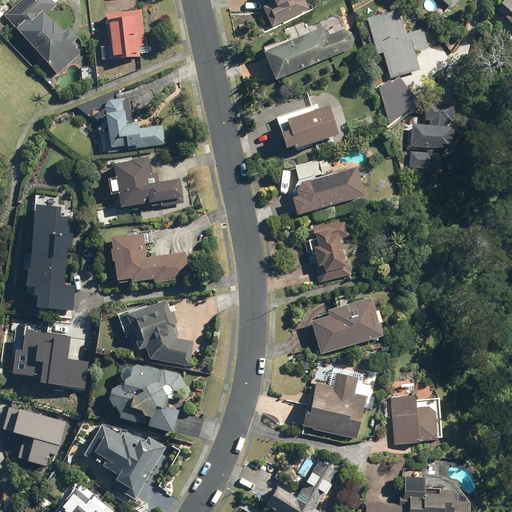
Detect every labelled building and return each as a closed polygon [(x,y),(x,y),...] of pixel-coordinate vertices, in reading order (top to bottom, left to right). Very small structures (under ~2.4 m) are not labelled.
[(54,0),(23,0),(6,15),(59,74),(83,53),(75,44),(82,37),(73,27),(68,32),(51,12),(59,5),(54,0)] [(307,0),(262,0),(274,26),(311,9),(307,0)] [(445,0),(454,8),(461,0),(445,0)] [(511,0),(508,0),(500,9),(511,20),(511,0)] [(149,53),(145,9),(110,12),(112,39),(103,40),(105,60),(139,57),(139,54),(149,53)] [(401,9),(369,18),(379,54),(385,53),(392,79),(423,71),(418,52),(431,49),(425,29),(407,33),(401,9)] [(264,48),(278,80),(353,48),(356,39),(353,31),(345,29),(330,35),(326,26),(319,30),(317,24),(309,27),(306,20),(286,29),(290,37),(264,48)] [(417,104),(397,79),(380,93),(387,101),(386,102),(399,118),(417,104)] [(437,94),(404,158),(443,177),(456,153),(452,150),(459,135),(449,130),(461,107),(437,94)] [(100,130),(107,135),(110,152),(167,144),(165,124),(144,127),(143,123),(137,124),(133,97),(113,100),(109,106),(110,117),(100,130)] [(318,104),(279,117),(290,148),(298,146),(299,149),(339,135),(342,144),(353,140),(340,103),(320,110),(318,104)] [(136,161),(118,163),(125,208),(149,204),(148,200),(153,200),(153,202),(187,197),(184,179),(161,182),(160,173),(155,174),(152,156),(136,159),(136,161)] [(294,192),(301,215),(369,196),(360,166),(335,173),(330,156),(298,165),(302,180),(294,192)] [(58,206),(41,204),(36,268),(34,268),(33,286),(40,286),(39,294),(43,295),(42,307),(75,310),(77,285),(67,285),(70,247),(74,248),(75,233),(71,233),(72,218),(57,216),(58,206)] [(315,263),(320,282),(353,274),(343,237),(350,235),(346,221),(342,222),(341,220),(315,227),(318,237),(309,239),(306,240),(312,263),(315,263)] [(398,237),(394,221),(383,224),(387,240),(398,237)] [(119,261),(121,280),(135,278),(136,281),(157,279),(157,282),(191,279),(188,252),(150,257),(147,233),(130,235),(130,234),(116,236),(117,248),(115,249),(117,261),(119,261)] [(401,250),(390,253),(393,265),(405,262),(401,250)] [(314,318),(323,353),(388,334),(376,295),(331,307),(333,313),(314,318)] [(169,299),(130,312),(142,348),(149,345),(153,357),(191,365),(196,340),(179,337),(175,326),(176,326),(176,324),(177,323),(169,299)] [(18,362),(14,374),(54,387),(53,392),(79,400),(80,395),(86,375),(69,370),(69,365),(68,365),(70,350),(58,346),(56,349),(50,347),(51,344),(43,341),(44,338),(25,332),(21,350),(17,362),(18,362)] [(123,410),(121,416),(175,432),(182,409),(167,405),(171,393),(172,394),(176,391),(177,389),(187,391),(189,384),(182,373),(166,368),(163,370),(161,367),(148,363),(147,365),(140,363),(136,365),(136,366),(131,365),(124,369),(123,375),(125,379),(128,379),(127,384),(121,384),(115,387),(115,389),(112,391),(111,398),(115,406),(117,405),(120,409),(122,409),(123,410)] [(329,384),(318,381),(315,393),(313,392),(305,424),(311,425),(311,427),(359,438),(365,419),(369,395),(371,395),(373,385),(359,381),(360,377),(351,374),(333,370),(329,384)] [(416,393),(395,396),(398,444),(441,437),(439,409),(432,404),(421,405),(420,396),(416,393)] [(68,421),(24,407),(23,409),(12,406),(6,427),(38,437),(34,447),(24,445),(20,456),(48,465),(52,452),(59,454),(62,444),(68,421)] [(120,487),(137,498),(168,446),(150,436),(148,440),(144,437),(142,441),(125,431),(124,433),(105,422),(87,453),(118,471),(111,482),(120,487)] [(281,485),(270,503),(283,511),(324,511),(317,508),(340,471),(332,463),(320,460),(299,496),(281,485)] [(402,502),(365,501),(364,511),(471,511),(472,499),(460,498),(461,496),(458,496),(458,491),(431,489),(430,475),(408,474),(407,488),(403,488),(402,502)] [(119,511),(81,481),(56,511),(119,511)] [(246,511),(261,511),(242,500),(238,507),(246,511)]
